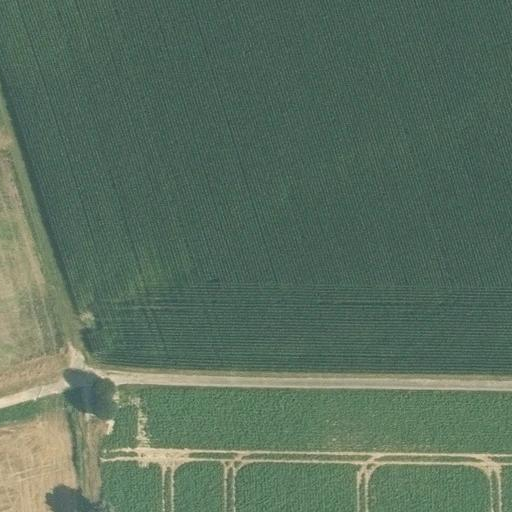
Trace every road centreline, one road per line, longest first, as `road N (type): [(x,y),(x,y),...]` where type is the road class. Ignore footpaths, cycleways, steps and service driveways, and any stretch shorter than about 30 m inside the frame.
road 1 (track): [(0,402),(79,379),(511,390)]
road 2 (track): [(90,511),(86,409),(0,118)]
